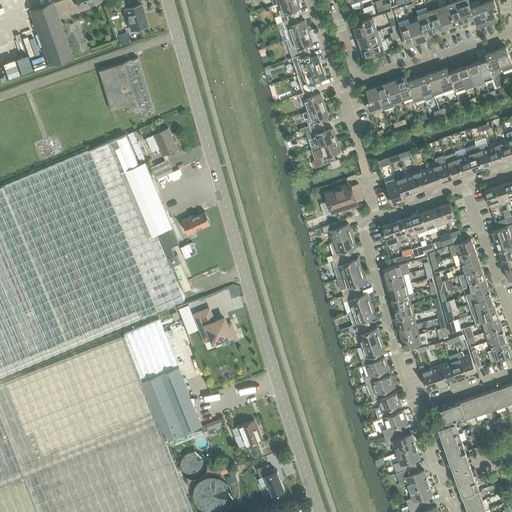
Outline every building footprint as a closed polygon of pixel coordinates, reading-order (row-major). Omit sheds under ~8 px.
[(65,0),(58,0),(56,1),(60,14),(69,11),(65,0)] [(75,0),(79,8),(102,0),(75,0)] [(109,10),(124,6),(122,0),(121,0),(108,4),(109,10)] [(280,15),(274,17),(277,23),(282,22),(294,17),(298,16),(296,9),(300,8),(296,0),(286,0),(279,3),(281,9),(279,10),(280,15)] [(467,0),(455,0),(456,1),(463,21),(473,17),(470,7),(468,3),(467,0)] [(478,0),(476,0),(468,3),(470,7),(473,17),(475,25),(476,27),(486,23),(479,4),(480,4),(478,0)] [(490,0),(480,4),(479,4),(486,23),(496,20),(493,10),(496,9),(492,0),(490,0)] [(456,1),(446,4),(453,24),(463,21),(456,1)] [(50,63),(70,56),(51,4),(31,11),(50,63)] [(130,30),(147,25),(141,4),(124,9),(130,30)] [(446,4),(436,8),(443,27),(453,24),(446,4)] [(426,6),(416,10),(417,15),(416,15),(418,20),(424,34),(433,31),(427,11),(428,11),(426,6)] [(428,11),(427,11),(433,31),(443,27),(436,8),(428,11)] [(282,22),(277,23),(279,30),(285,28),(289,39),(308,32),(304,20),(296,23),(294,17),(282,22)] [(363,24),(353,27),(357,37),(376,31),(372,17),(362,21),(363,24)] [(418,20),(409,23),(416,42),(426,39),(424,34),(418,20)] [(78,21),(63,26),(72,54),(88,48),(78,21)] [(32,23),(6,29),(11,48),(37,42),(32,23)] [(409,23),(399,26),(401,33),(405,43),(406,46),(416,42),(409,23)] [(376,31),(357,37),(360,47),(380,40),(383,39),(380,29),(376,31)] [(288,39),(286,40),(288,47),(289,47),(292,57),(294,56),(295,56),(309,51),(306,45),(312,43),(308,32),(289,39),(288,39)] [(129,35),(118,38),(120,45),(131,41),(129,35)] [(380,40),(360,47),(364,57),(383,50),(380,40)] [(505,46),(495,50),(502,69),(503,70),(504,73),(511,70),(511,65),(505,46)] [(495,50),(485,53),(486,58),(488,57),(494,73),(503,70),(502,69),(495,50)] [(309,51),(295,56),(299,67),(301,66),(304,73),(321,66),(317,55),(311,57),(309,51)] [(486,58),(478,61),(485,80),(494,77),(495,77),(494,73),(488,57),(486,58)] [(124,105),(136,112),(140,111),(142,118),(155,113),(138,58),(125,61),(98,70),(111,109),(124,105)] [(478,61),(468,64),(475,84),(485,80),(478,61)] [(468,64),(458,68),(465,87),(475,84),(468,64)] [(301,88),(296,90),(297,94),(298,94),(307,91),(312,89),(320,87),(318,80),(325,78),(321,66),(304,73),(306,79),(303,80),(302,80),(300,84),(301,87),(301,88)] [(446,67),(437,70),(444,89),(443,89),(445,95),(455,91),(454,91),(453,86),(452,86),(447,72),(448,72),(446,67)] [(448,72),(447,72),(452,86),(453,86),(454,91),(465,87),(458,68),(448,72)] [(437,70),(427,74),(434,93),(443,89),(444,89),(437,70)] [(427,74),(417,77),(424,96),(425,100),(435,97),(433,93),(434,93),(427,74)] [(405,76),(395,79),(402,98),(411,95),(406,81),(407,81),(405,76)] [(407,81),(406,81),(411,95),(413,100),(424,96),(417,77),(407,81)] [(395,79),(385,83),(392,102),(402,98),(395,79)] [(385,83),(376,86),(382,105),(384,109),(393,106),(392,102),(385,83)] [(369,99),(365,100),(369,110),(382,105),(376,86),(366,90),(369,99)] [(307,91),(298,94),(302,105),(305,104),(307,111),(324,105),(320,93),(314,95),(312,89),(307,91)] [(309,117),(306,118),(310,129),(323,125),(321,119),(328,116),(324,105),(307,111),(309,117)] [(323,125),(310,129),(314,140),(317,139),(320,146),(336,140),(332,128),(325,131),(323,125)] [(152,152),(160,148),(162,155),(177,148),(168,128),(153,134),(153,135),(146,138),(152,152)] [(145,159),(133,131),(127,133),(140,161),(145,159)] [(120,137),(108,142),(148,239),(158,234),(171,266),(172,267),(181,263),(177,254),(175,254),(172,247),(179,244),(145,161),(138,164),(126,135),(120,137)] [(494,165),(487,146),(484,137),(474,141),(475,143),(483,166),(488,165),(489,167),(494,165)] [(511,151),(508,139),(498,142),(503,159),(508,158),(509,159),(511,158),(511,151)] [(320,146),(311,149),(315,159),(312,160),(315,167),(324,164),(323,164),(330,161),(335,160),(333,153),(340,151),(336,140),(320,146)] [(0,375),(184,298),(182,292),(181,291),(172,267),(171,266),(158,234),(148,239),(108,142),(0,186),(0,375)] [(498,142),(487,146),(494,165),(499,163),(499,161),(503,159),(498,142)] [(465,147),(467,153),(473,172),(479,170),(478,168),(483,166),(475,143),(465,147)] [(455,151),(444,155),(453,179),(458,177),(458,175),(462,174),(457,157),(455,151)] [(467,153),(457,157),(462,174),(467,172),(468,174),(473,172),(467,153)] [(453,179),(444,155),(444,154),(434,157),(436,164),(442,181),(447,179),(448,181),(453,179)] [(387,157),(377,161),(378,161),(379,166),(380,167),(390,163),(387,157)] [(335,160),(330,161),(332,167),(341,164),(339,158),(335,160)] [(156,179),(168,173),(173,171),(167,159),(155,165),(151,167),(156,179)] [(436,164),(426,167),(432,186),(438,184),(437,183),(442,181),(436,164)] [(426,167),(416,171),(422,188),(427,186),(427,188),(432,186),(426,167)] [(416,171),(405,174),(412,193),(417,191),(417,190),(422,188),(416,171)] [(405,174),(395,178),(401,195),(402,195),(406,193),(407,195),(412,193),(405,174)] [(404,200),(402,195),(401,195),(395,178),(385,182),(392,204),(404,200)] [(504,183),(494,187),(500,204),(510,201),(504,183)] [(327,201),(320,203),(322,209),(324,215),(332,213),(357,204),(350,184),(329,191),(329,190),(323,192),(325,198),(326,198),(327,201)] [(490,207),(500,204),(494,187),(484,190),(490,207)] [(450,202),(440,206),(446,223),(456,219),(450,202)] [(440,206),(430,209),(436,226),(446,223),(440,206)] [(430,209),(420,212),(426,230),(436,226),(430,209)] [(200,227),(210,223),(205,211),(195,216),(194,214),(181,220),(187,233),(196,229),(197,230),(200,229),(200,227)] [(420,212),(411,216),(417,233),(426,230),(420,212)] [(411,216),(401,219),(407,236),(417,233),(411,216)] [(326,217),(316,221),(318,228),(322,227),(325,225),(328,224),(326,217)] [(401,219),(392,222),(398,240),(399,245),(409,241),(407,236),(401,219)] [(332,241),(333,242),(352,235),(348,223),(337,227),(335,222),(328,224),(325,225),(322,227),(324,232),(329,231),(332,241)] [(388,243),(398,240),(392,222),(382,226),(388,243)] [(511,223),(491,231),(495,241),(511,234),(511,223)] [(498,250),(511,245),(511,234),(495,241),(498,250)] [(331,255),(333,261),(334,261),(345,257),(347,256),(345,250),(356,246),(352,235),(333,242),(332,241),(329,243),(333,254),(331,255)] [(457,253),(457,254),(474,248),(471,238),(449,246),(452,255),(457,253)] [(180,247),(185,258),(196,253),(191,242),(180,247)] [(423,252),(433,248),(431,243),(422,247),(423,252)] [(511,245),(498,250),(502,260),(511,256),(511,245)] [(457,254),(461,264),(478,258),(474,248),(457,254)] [(511,256),(502,260),(505,270),(511,267),(511,256)] [(331,261),(337,278),(362,270),(358,258),(347,262),(345,257),(334,261),(333,261),(331,261)] [(461,264),(464,273),(481,267),(478,258),(461,264)] [(386,279),(403,274),(410,272),(407,262),(383,268),(386,279)] [(462,285),(467,283),(484,277),(481,267),(464,273),(458,275),(462,285)] [(341,290),(343,295),(356,291),(354,285),(366,281),(362,270),(337,278),(336,279),(340,290),(341,290)] [(386,279),(388,289),(406,284),(403,274),(386,279)] [(467,283),(471,293),(488,287),(484,277),(467,283)] [(444,280),(442,281),(437,283),(439,293),(444,291),(447,291),(444,280)] [(388,289),(391,298),(408,294),(406,284),(388,289)] [(468,304),(474,302),(491,296),(488,287),(471,293),(465,294),(468,304)] [(347,313),(349,313),(372,305),(367,293),(356,297),(354,291),(334,299),(336,304),(343,302),(347,313)] [(391,298),(393,308),(411,304),(409,298),(414,297),(413,293),(408,294),(391,298)] [(474,302),(478,312),(495,306),(491,296),(474,302)] [(447,301),(442,302),(444,312),(451,310),(449,300),(447,301)] [(393,308),(396,318),(414,314),(411,304),(393,308)] [(188,333),(198,329),(188,305),(179,309),(188,333)] [(350,325),(352,330),(364,326),(366,325),(364,320),(375,316),(372,305),(349,313),(353,324),(350,325)] [(476,323),(481,322),(498,316),(495,306),(478,312),(473,314),(476,323)] [(209,308),(195,314),(203,336),(210,334),(214,344),(223,340),(224,343),(237,338),(233,327),(228,329),(224,317),(214,321),(209,308)] [(444,312),(447,322),(453,320),(451,310),(444,312)] [(396,318),(399,328),(416,323),(414,314),(396,318)] [(481,322),(484,331),(501,325),(498,316),(481,322)] [(447,322),(450,333),(456,331),(454,320),(453,320),(447,322)] [(399,328),(401,338),(419,333),(416,323),(399,328)] [(484,331),(488,341),(505,335),(501,325),(484,331)] [(357,335),(361,346),(381,339),(377,328),(365,332),(364,326),(352,330),(350,331),(352,337),(357,335)] [(470,326),(463,328),(467,338),(471,336),(473,336),(470,326)] [(421,343),(419,333),(401,338),(404,348),(421,343)] [(0,511),(193,511),(166,439),(143,381),(124,335),(16,376),(0,382),(0,511)] [(488,341),(491,350),(508,344),(505,335),(488,341)] [(362,365),(365,364),(375,360),(373,355),(385,351),(381,339),(361,346),(365,357),(360,359),(362,365)] [(511,355),(508,344),(491,350),(494,360),(511,355)] [(214,358),(220,373),(240,365),(234,350),(214,358)] [(461,351),(458,352),(465,374),(476,370),(470,353),(464,355),(463,352),(461,351)] [(456,358),(450,360),(456,377),(465,374),(458,352),(455,353),(456,358)] [(364,377),(366,383),(379,379),(377,373),(389,368),(385,357),(375,360),(365,364),(369,375),(364,377)] [(450,360),(440,363),(446,380),(456,377),(450,360)] [(440,363),(431,367),(436,384),(446,380),(440,363)] [(426,387),(436,384),(431,367),(425,369),(424,365),(422,365),(419,366),(426,387)] [(178,367),(143,381),(166,439),(169,438),(200,426),(202,425),(184,379),(183,376),(179,367),(178,367)] [(372,401),(377,399),(385,396),(383,390),(395,386),(391,374),(379,379),(366,383),(372,401)] [(511,396),(508,384),(498,388),(504,405),(511,402),(511,396)] [(498,388),(488,391),(494,408),(504,405),(498,388)] [(488,391),(479,394),(485,412),(485,411),(494,408),(488,391)] [(376,410),(378,418),(383,417),(391,414),(389,408),(401,404),(397,392),(385,396),(377,399),(380,407),(377,408),(376,410)] [(479,394),(469,398),(475,415),(476,415),(478,421),(487,417),(485,411),(485,412),(479,394)] [(469,398),(460,401),(466,418),(475,415),(469,398)] [(446,425),(438,428),(452,467),(469,461),(472,460),(470,455),(467,456),(455,422),(466,418),(460,401),(440,408),(445,422),(446,425)] [(384,436),(398,431),(395,425),(407,421),(403,410),(391,414),(383,417),(387,428),(382,430),(384,436)] [(239,426),(232,429),(234,436),(241,433),(246,445),(262,439),(258,431),(257,431),(252,420),(238,426),(239,426)] [(399,431),(398,431),(384,436),(383,436),(387,445),(393,443),(396,452),(416,446),(411,433),(401,436),(399,431)] [(209,457),(209,456),(209,453),(208,451),(207,449),(206,446),(204,445),(201,443),(199,442),(195,442),(192,442),(190,442),(187,444),(184,446),(182,447),(181,450),(180,453),(179,456),(180,459),(180,462),(182,464),(183,467),(185,468),(188,470),(191,471),(194,471),(197,471),(199,471),(202,469),(205,467),(207,465),(208,463),(209,460),(209,457)] [(258,444),(251,447),(255,458),(262,456),(258,444)] [(393,464),(396,473),(412,467),(410,461),(420,458),(416,446),(396,452),(399,461),(393,464)] [(469,461),(452,467),(453,471),(461,495),(479,489),(474,475),(477,474),(475,468),(472,470),(470,465),(469,461)] [(225,464),(219,466),(221,474),(228,472),(225,464)] [(285,489),(277,470),(275,471),(274,468),(270,469),(268,464),(257,468),(260,477),(265,475),(272,494),(285,489)] [(406,500),(409,509),(425,503),(423,497),(432,494),(424,469),(416,472),(413,470),(412,467),(396,473),(400,485),(407,483),(412,497),(406,500)] [(235,474),(225,477),(228,484),(237,481),(235,474)] [(228,493),(228,490),(227,487),(225,484),(223,481),(221,479),(219,478),(215,477),(212,476),(209,476),(205,477),(203,479),(200,481),(198,483),(196,486),(195,489),(195,492),(195,496),(196,499),(197,502),(200,505),(202,507),(205,508),(210,509),(214,509),(217,508),(220,507),(223,505),(225,503),(226,500),(228,496),(228,493)] [(461,495),(465,505),(486,498),(482,499),(479,489),(461,495)] [(465,505),(467,511),(476,511),(485,509),(489,507),(486,498),(465,505)] [(438,511),(436,505),(427,509),(425,503),(409,509),(409,511),(438,511)]
